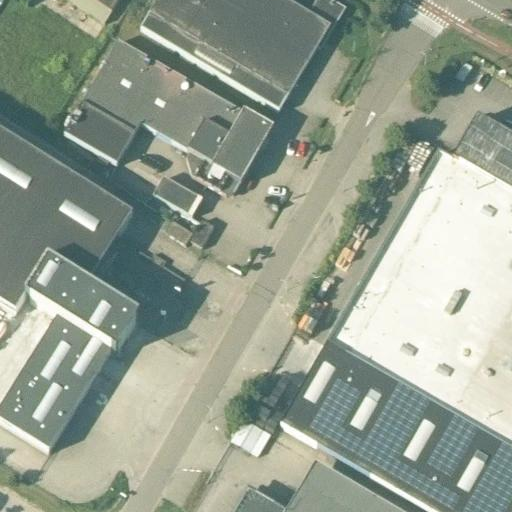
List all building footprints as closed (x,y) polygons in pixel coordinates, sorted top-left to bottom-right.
[(61,0),(103,27),(111,16),(120,0),(61,0)] [(279,0),(159,0),(149,18),(140,33),(279,116),(288,100),(339,13),(321,3),(312,19),(279,0)] [(117,46),(89,96),(64,140),(116,170),(140,129),(189,157),(186,162),(191,180),(226,200),(233,198),(270,133),(117,46)] [(457,170),(347,361),(327,349),(280,430),(421,511),(511,511),(511,133),(506,131),(501,132),(497,135),(476,123),(451,166),(457,170)] [(119,245),(131,219),(0,137),(0,315),(15,325),(18,319),(25,305),(56,323),(0,411),(0,427),(48,457),(110,357),(116,360),(136,324),(151,333),(161,316),(177,325),(185,309),(173,300),(183,284),(165,269),(166,263),(154,257),(154,263),(119,245)] [(57,155),(53,163),(85,181),(89,173),(57,155)] [(154,201),(169,210),(189,221),(199,202),(164,183),(154,201)] [(214,231),(202,224),(189,246),(202,253),(214,231)] [(171,225),(170,227),(167,225),(161,234),(165,236),(164,237),(184,250),(192,238),(171,225)] [(310,310),(303,331),(320,337),(328,316),(310,310)] [(257,459),(279,424),(256,409),(234,444),(257,459)] [(237,511),(391,511),(314,467),(287,511),(276,511),(247,495),(237,511)]
